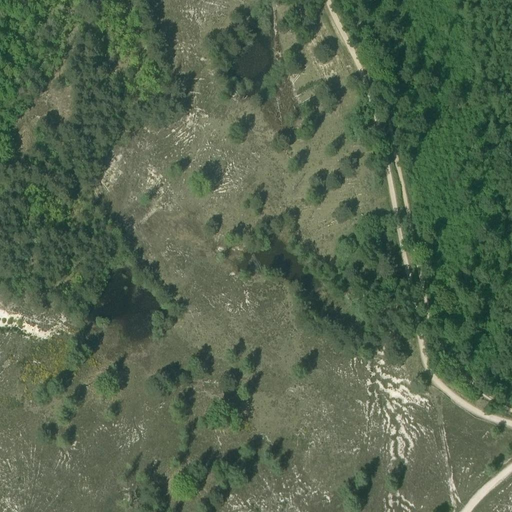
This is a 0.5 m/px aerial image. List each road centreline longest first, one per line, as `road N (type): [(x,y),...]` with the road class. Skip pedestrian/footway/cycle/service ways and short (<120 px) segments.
road 1 (track): [(511,423),(469,406),(427,365),(378,111),(329,0)]
road 2 (unknown): [(511,408),(485,397),(437,337),(388,104),(352,0)]
